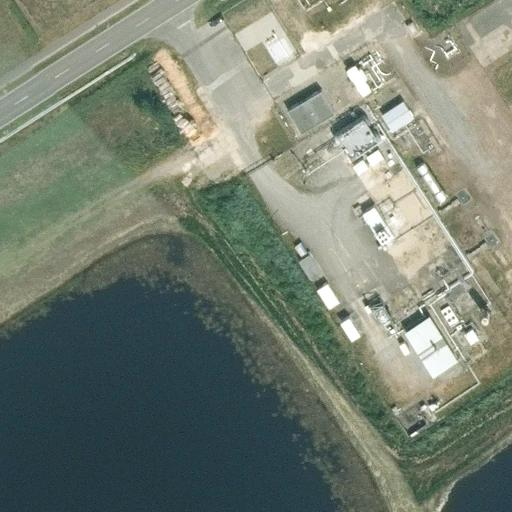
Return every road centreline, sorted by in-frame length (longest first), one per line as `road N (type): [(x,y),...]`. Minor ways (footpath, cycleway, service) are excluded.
road 1 (track): [(0,274),(192,151)]
road 2 (tertiary): [(0,114),(178,0)]
